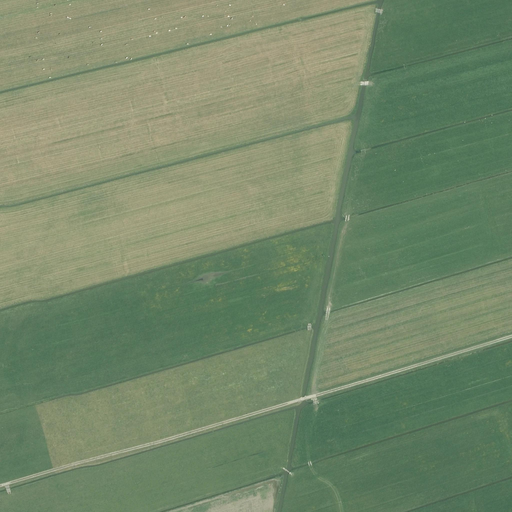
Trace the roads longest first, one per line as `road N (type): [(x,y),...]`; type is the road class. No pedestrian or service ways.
road 1 (track): [(511,337),(0,486)]
road 2 (track): [(363,151),(314,397)]
